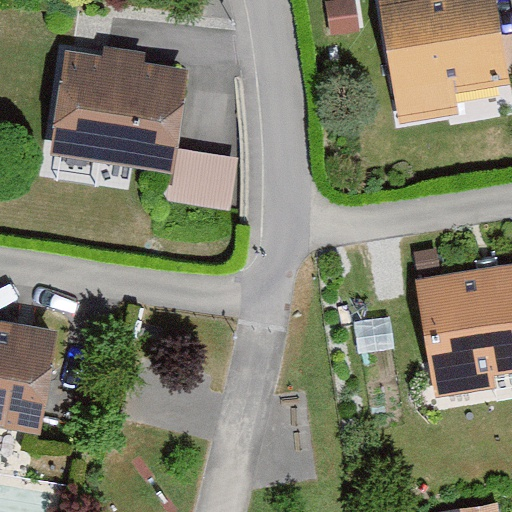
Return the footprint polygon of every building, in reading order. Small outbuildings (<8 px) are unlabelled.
[(511,95),(497,0),(378,0),(398,126),(511,108),(511,95)] [(190,69),(63,48),(45,155),(172,176),(176,150),(190,69)] [(239,160),(176,150),(172,176),(167,201),(230,212),(239,160)] [(511,266),(416,281),(435,401),(497,391),(495,377),(511,374),(511,266)] [(59,334),(0,323),(0,430),(40,438),(59,334)]
